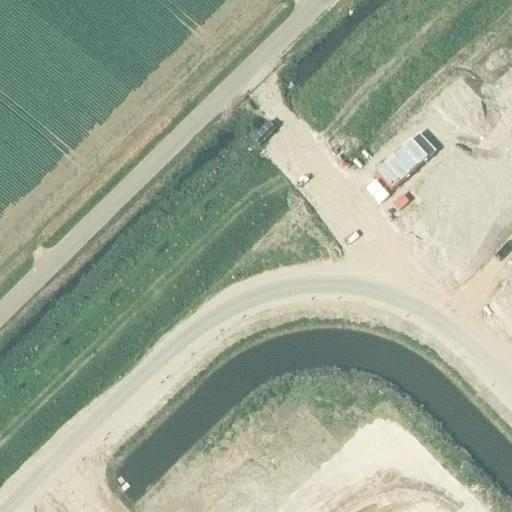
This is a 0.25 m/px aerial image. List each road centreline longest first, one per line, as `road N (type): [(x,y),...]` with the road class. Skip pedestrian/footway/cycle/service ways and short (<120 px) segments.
road 1 (tertiary): [(10,511),(192,337),(273,294),(331,287),(384,295),(444,327),(511,391)]
road 2 (unclassified): [(0,314),(320,0)]
